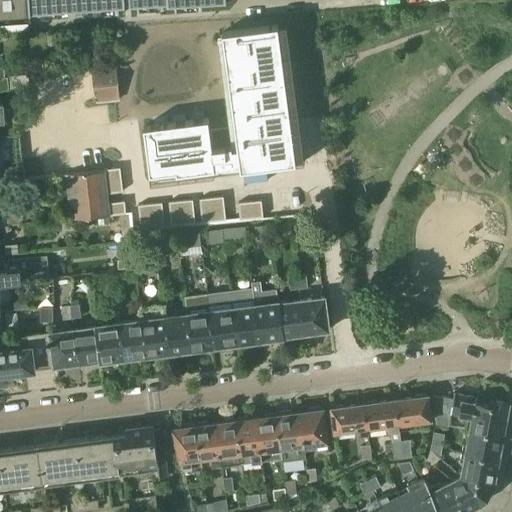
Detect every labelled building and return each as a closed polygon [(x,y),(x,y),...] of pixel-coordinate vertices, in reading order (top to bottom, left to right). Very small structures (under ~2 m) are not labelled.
[(0,0),(0,13),(31,12),(30,0),(0,0)] [(220,0),(30,0),(31,12),(220,0)] [(0,26),(0,34),(32,32),(32,24),(0,26)] [(212,115),(147,122),(152,172),(243,163),(244,168),(297,162),(283,27),(229,33),(238,123),(213,126),(212,115)] [(92,67),(96,102),(120,99),(116,64),(92,67)] [(6,77),(4,77),(1,80),(0,79),(0,104),(0,102),(0,92),(10,89),(9,77),(6,77)] [(7,181),(24,179),(22,164),(5,168),(7,181)] [(121,166),(112,167),(114,179),(122,178),(121,166)] [(105,170),(104,170),(106,180),(114,179),(112,167),(105,168),(105,170)] [(104,170),(65,175),(70,219),(109,215),(104,170)] [(122,178),(114,179),(115,191),(123,191),(122,178)] [(114,179),(106,180),(107,192),(115,191),(114,179)] [(224,195),(212,196),(213,204),(225,203),(224,195)] [(212,196),(200,198),(201,206),(213,204),(212,196)] [(193,198),(181,200),(182,207),(194,206),(193,198)] [(262,199),(238,202),(240,218),(264,216),(262,199)] [(125,200),(116,201),(118,213),(127,212),(125,200)] [(181,200),(169,201),(170,209),(182,207),(181,200)] [(116,201),(108,202),(109,214),(118,213),(116,201)] [(163,201),(150,203),(151,211),(163,209),(163,201)] [(150,203),(138,204),(139,212),(151,211),(150,203)] [(225,203),(213,204),(214,212),(226,211),(225,203)] [(213,204),(201,206),(201,213),(214,212),(213,204)] [(194,206),(182,207),(183,215),(195,214),(194,206)] [(182,207),(170,209),(171,216),(183,215),(182,207)] [(163,209),(151,211),(152,218),(164,217),(163,209)] [(151,211),(139,212),(140,220),(152,218),(151,211)] [(226,211),(214,212),(214,220),(226,219),(226,211)] [(214,212),(201,213),(202,221),(214,220),(214,212)] [(119,225),(130,224),(129,213),(118,214),(119,225)] [(23,223),(22,214),(7,215),(9,225),(23,223)] [(195,214),(183,215),(184,223),(196,222),(195,214)] [(183,215),(171,216),(172,224),(184,223),(183,215)] [(164,217),(152,218),(153,226),(165,225),(164,217)] [(152,218),(140,220),(141,228),(153,226),(152,218)] [(256,235),(268,234),(267,224),(255,225),(256,235)] [(248,233),(247,226),(226,228),(228,242),(242,240),(248,233)] [(226,228),(206,230),(206,237),(214,243),(228,242),(226,228)] [(179,248),(201,246),(199,231),(178,233),(179,248)] [(143,237),(143,248),(155,248),(154,236),(143,237)] [(17,243),(5,244),(6,254),(18,253),(17,243)] [(0,283),(29,281),(28,266),(0,268),(0,283)] [(126,273),(127,285),(139,284),(138,272),(126,273)] [(297,277),(299,289),(307,288),(305,275),(297,277)] [(290,290),(299,289),(297,277),(288,278),(290,290)] [(254,305),(259,341),(282,338),(282,336),(277,303),(276,289),(262,290),(260,280),(251,281),(252,282),(252,287),(253,295),(254,305)] [(249,342),(259,341),(254,305),(253,295),(252,287),(229,290),(236,344),(238,343),(241,345),(247,344),(249,342)] [(214,347),(225,345),(227,347),(232,346),(234,344),(236,344),(229,290),(207,293),(214,347)] [(170,293),(162,294),(163,306),(171,305),(170,293)] [(184,296),(187,314),(192,349),(194,349),(196,351),(201,350),(203,348),(214,347),(207,293),(184,296)] [(324,297),(300,300),(305,333),(313,332),(317,335),(323,334),(325,331),(328,330),(324,297)] [(109,313),(118,312),(117,300),(108,301),(109,313)] [(296,334),(305,333),(300,300),(277,303),(282,336),(283,336),(287,339),(293,338),(296,334)] [(14,302),(15,310),(27,309),(27,301),(14,302)] [(79,305),(71,306),(72,318),(81,317),(79,305)] [(404,321),(402,305),(385,307),(387,323),(404,321)] [(158,354),(169,352),(164,316),(163,306),(140,309),(141,319),(146,355),(149,355),(151,356),(156,356),(158,354)] [(41,322),(53,321),(53,307),(40,307),(41,322)] [(189,350),(192,349),(187,314),(164,316),(169,352),(180,351),(182,352),(188,352),(189,350)] [(141,319),(120,322),(124,358),(134,357),(137,358),(141,358),(143,356),(146,355),(141,319)] [(97,325),(97,327),(101,360),(101,361),(104,361),(107,362),(111,362),(113,360),(124,358),(120,322),(97,325)] [(99,360),(101,360),(97,327),(74,330),(78,363),(86,362),(90,364),(96,363),(99,360)] [(0,374),(55,367),(55,366),(50,333),(50,330),(15,335),(16,348),(0,350),(0,374)] [(74,330),(50,333),(55,366),(56,365),(60,368),(66,367),(70,364),(78,363),(74,330)] [(466,428),(470,429),(470,428),(503,434),(508,402),(491,399),(490,404),(476,402),(477,397),(463,394),(454,392),(453,398),(433,395),(436,422),(448,425),(451,412),(457,413),(460,413),(463,414),(463,415),(466,420),(467,420),(466,428)] [(428,394),(396,399),(400,429),(412,428),(411,421),(432,419),(428,394)] [(400,429),(396,399),(366,403),(369,427),(388,424),(389,431),(391,431),(395,459),(404,457),(402,440),(400,429)] [(369,427),(366,403),(332,407),(336,431),(357,428),(358,435),(370,433),(369,427)] [(300,411),(305,449),(317,447),(316,442),(329,441),(324,408),(300,411)] [(307,457),(305,449),(300,411),(277,414),(281,447),(283,457),(283,460),(307,457)] [(277,414),(257,417),(263,460),(272,458),(283,457),(281,447),(277,414)] [(263,460),(257,417),(237,419),(243,462),(252,461),(263,460)] [(237,419),(217,422),(223,465),(232,464),(243,462),(237,419)] [(223,465),(217,422),(197,425),(201,457),(211,456),(212,467),(223,465)] [(191,459),(201,457),(197,425),(173,428),(184,470),(193,469),(191,459)] [(154,428),(156,445),(164,444),(162,427),(154,428)] [(148,471),(159,469),(158,461),(156,445),(154,428),(116,433),(120,468),(147,465),(148,471)] [(470,428),(470,429),(467,442),(463,441),(462,451),(498,458),(503,434),(470,428)] [(444,433),(434,431),(432,442),(442,444),(444,433)] [(82,473),(120,468),(116,433),(77,438),(82,473)] [(82,473),(77,438),(39,443),(43,478),(82,473)] [(402,440),(404,457),(412,456),(410,439),(402,440)] [(432,442),(431,450),(440,458),(442,444),(432,442)] [(5,483),(43,478),(39,443),(38,443),(38,444),(0,448),(5,483)] [(156,445),(158,461),(166,460),(164,444),(156,445)] [(370,444),(361,445),(363,458),(372,457),(370,444)] [(431,465),(440,458),(431,450),(428,457),(425,460),(431,465)] [(464,461),(461,475),(494,481),(498,458),(462,451),(460,460),(464,461)] [(168,476),(166,460),(158,461),(159,469),(160,477),(168,476)] [(410,461),(398,463),(404,474),(414,469),(410,461)] [(315,467),(307,469),(308,481),(317,480),(315,467)] [(441,511),(429,486),(424,475),(407,484),(410,489),(399,494),(408,511),(441,511)] [(494,481),(461,475),(452,480),(467,511),(475,507),(480,504),(493,486),(494,481)] [(234,489),(232,476),(223,478),(225,490),(234,489)] [(375,476),(367,480),(372,490),(380,486),(375,476)] [(364,493),(372,490),(367,480),(360,483),(364,493)] [(437,483),(429,486),(441,511),(464,511),(467,511),(452,480),(439,486),(437,483)] [(285,488),(273,489),(274,500),(287,498),(285,488)] [(247,505),(261,502),(259,493),(246,495),(247,505)] [(288,505),(294,507),(303,502),(299,493),(285,500),(288,505)] [(387,493),(377,499),(383,511),(408,511),(399,494),(390,499),(387,493)] [(130,507),(157,504),(156,495),(129,498),(130,507)] [(328,499),(333,509),(341,505),(336,495),(328,499)] [(85,501),(86,510),(100,508),(98,499),(85,501)] [(214,502),(214,511),(218,511),(228,510),(227,499),(214,502)] [(370,509),(363,511),(383,511),(377,499),(367,504),(370,509)] [(72,511),(86,510),(85,501),(71,503),(72,511)] [(197,511),(207,511),(206,503),(196,505),(197,511)]
